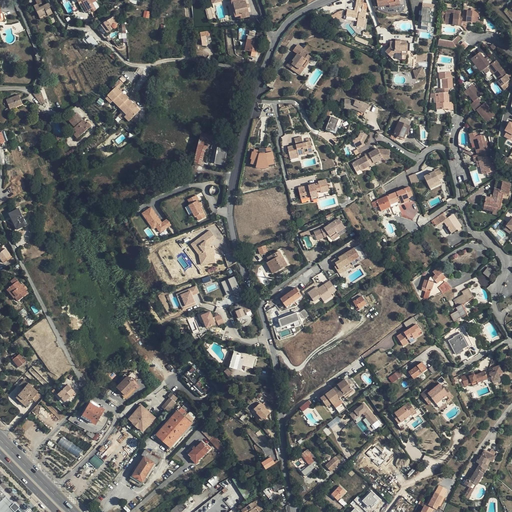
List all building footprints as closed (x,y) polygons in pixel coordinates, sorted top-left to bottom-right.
[(48,15),(52,13),(47,3),(43,5),(40,0),(36,0),(35,1),(37,4),(33,5),(38,16),(46,12),(48,15)] [(91,9),(92,12),(96,9),(92,3),(96,1),(95,0),(76,0),(79,4),(82,2),(87,11),(89,10),(91,9)] [(249,12),(246,1),(245,0),(239,0),(233,2),(236,15),(242,14),(243,18),(250,16),(249,12)] [(84,13),(87,11),(82,2),(79,4),(84,13)] [(354,12),(347,10),(346,17),(353,18),(353,20),(357,21),(356,26),(363,27),(367,6),(365,6),(366,4),(363,3),(362,5),(356,4),(354,12)] [(433,5),(423,4),(423,7),(422,7),(420,16),(422,16),(421,21),(429,22),(431,9),(432,10),(433,5)] [(467,22),(471,22),(480,23),(482,12),(477,12),(477,9),(473,9),(473,11),(464,10),(464,14),(463,22),(467,23),(467,22)] [(462,25),(463,22),(464,14),(447,12),(445,23),(462,25)] [(100,25),(106,33),(112,28),(114,29),(115,28),(116,27),(116,25),(116,24),(115,24),(117,23),(116,21),(117,20),(114,16),(106,20),(100,25)] [(100,25),(95,28),(98,29),(102,33),(102,37),(106,33),(100,25)] [(263,27),(257,28),(256,34),(258,34),(258,35),(264,34),(263,27)] [(457,48),(460,45),(458,42),(459,41),(463,37),(460,34),(452,40),(440,38),(439,45),(457,48)] [(93,47),(98,43),(91,35),(86,40),(93,47)] [(251,51),(252,51),(254,42),(255,40),(247,39),(245,50),(251,51)] [(407,42),(400,41),(395,41),(391,41),(390,47),(386,52),(390,57),(391,57),(395,53),(401,53),(401,55),(407,55),(408,43),(407,43),(407,42)] [(286,66),(295,72),(297,69),(299,70),(302,66),(304,68),(312,58),(308,55),(308,54),(297,45),(293,50),(296,52),(298,53),(292,61),(291,60),(286,66)] [(470,58),(480,71),(486,66),(487,65),(489,64),(484,58),(479,51),(470,58)] [(487,56),(484,58),(489,64),(492,61),(487,56)] [(495,59),(492,61),(489,64),(487,65),(493,72),(498,79),(496,80),(500,85),(506,81),(502,76),(505,73),(506,72),(503,69),(495,59)] [(299,75),(304,68),(302,66),(299,70),(297,69),(295,72),(299,75)] [(416,79),(425,76),(422,68),(414,70),(416,79)] [(440,90),(441,93),(448,92),(448,89),(452,88),(451,78),(450,78),(449,72),(437,74),(438,80),(441,80),(443,89),(440,90)] [(113,101),(119,108),(128,97),(126,94),(125,95),(118,89),(123,83),(120,80),(113,88),(114,89),(109,93),(108,92),(104,96),(111,103),(113,101)] [(470,105),(473,108),(479,103),(476,99),(485,92),(481,88),(478,90),(473,85),(471,86),(466,90),(464,92),(464,94),(465,95),(466,96),(467,96),(468,95),(474,102),(470,105)] [(44,103),(41,92),(40,91),(38,90),(37,90),(33,93),(41,105),(44,103)] [(436,97),(436,99),(437,105),(438,110),(450,109),(449,105),(450,105),(450,102),(448,92),(441,93),(438,94),(431,95),(430,98),(436,97)] [(6,99),(9,108),(21,103),(18,95),(6,99)] [(137,108),(134,105),(128,99),(129,98),(128,97),(119,108),(122,111),(131,119),(140,111),(137,108)] [(354,100),(345,100),(344,108),(353,109),(365,113),(368,106),(354,100)] [(481,106),(479,103),(473,108),(475,111),(476,110),(486,122),(495,115),(485,103),(481,106)] [(129,121),(131,119),(122,111),(121,113),(129,121)] [(73,129),(76,132),(80,136),(91,126),(88,122),(86,124),(76,113),(68,120),(74,127),(73,129)] [(343,121),(331,116),(325,130),(330,132),(330,130),(334,131),(336,127),(339,128),(340,127),(343,121)] [(406,134),(409,126),(411,122),(401,117),(394,134),(404,139),(406,134)] [(230,131),(237,124),(239,121),(233,119),(228,129),(230,131)] [(215,137),(201,132),(194,163),(204,166),(215,137)] [(356,147),(363,143),(363,142),(367,135),(361,132),(358,138),(352,141),(356,147)] [(474,144),(477,157),(484,155),(483,151),(487,150),(483,134),(478,136),(477,132),(468,134),(469,138),(472,137),(474,144)] [(303,143),(302,137),(295,139),(296,146),(288,148),(290,159),(298,157),(298,156),(304,154),(304,155),(313,153),(310,141),(307,142),(303,143)] [(230,143),(219,141),(214,163),(224,165),(227,151),(229,151),(230,143)] [(268,165),(275,164),(271,146),(249,151),(252,165),(255,164),(256,169),(269,167),(268,165)] [(356,149),(356,147),(350,150),(353,157),(359,154),(356,149)] [(351,163),(356,172),(361,169),(361,170),(370,165),(371,167),(375,164),(374,162),(382,158),(383,159),(389,159),(390,150),(378,150),(377,148),(369,153),(368,152),(364,154),(365,156),(360,159),(359,157),(356,158),(357,160),(351,163)] [(493,171),(488,154),(484,155),(477,157),(475,157),(473,158),(474,162),(476,161),(478,161),(480,166),(482,174),(493,171)] [(180,159),(175,157),(169,169),(171,171),(177,165),(180,159)] [(434,183),(439,180),(439,179),(444,177),(440,170),(435,172),(435,171),(424,176),(429,186),(435,184),(434,183)] [(320,193),(329,191),(326,180),(318,182),(318,184),(319,185),(316,186),(315,185),(298,189),(301,200),(306,198),(305,197),(310,195),(311,197),(311,200),(318,198),(317,191),(320,191),(320,193)] [(441,184),(439,180),(434,183),(435,184),(429,186),(430,189),(441,184)] [(485,198),(484,205),(494,206),(495,207),(499,208),(502,192),(509,193),(511,185),(497,182),(494,200),(485,198)] [(399,200),(400,201),(401,204),(410,200),(409,198),(413,196),(410,187),(372,202),(374,208),(377,207),(379,206),(382,211),(391,207),(390,205),(390,203),(399,200)] [(188,204),(188,205),(194,216),(195,216),(197,220),(205,217),(203,212),(204,212),(201,206),(202,205),(200,202),(199,202),(198,200),(199,199),(197,194),(188,199),(190,203),(188,204)] [(160,232),(172,224),(168,218),(162,222),(151,207),(142,213),(150,224),(153,222),(156,227),(160,232)] [(18,208),(8,213),(16,229),(26,225),(18,208)] [(457,230),(461,227),(462,227),(453,214),(447,218),(443,213),(433,220),(437,226),(444,221),(447,226),(452,233),(457,230)] [(328,235),(330,238),(337,233),(345,227),(339,218),(325,227),(323,224),(308,231),(311,237),(315,235),(317,240),(328,235)] [(212,232),(196,241),(198,246),(197,247),(200,254),(203,264),(214,262),(212,256),(211,256),(210,248),(208,246),(217,241),(212,232)] [(196,241),(192,243),(198,255),(200,265),(203,264),(200,254),(197,247),(198,246),(196,241)] [(264,245),(258,247),(260,253),(266,251),(264,245)] [(338,257),(331,261),(333,265),(335,264),(339,270),(343,267),(344,268),(351,263),(364,254),(358,246),(338,258),(338,257)] [(0,258),(4,263),(11,257),(5,248),(0,251),(0,258)] [(268,258),(270,262),(276,272),(287,266),(279,251),(268,258)] [(328,256),(331,261),(338,257),(334,251),(328,256)] [(339,270),(336,266),(334,267),(339,274),(366,257),(364,254),(351,263),(344,268),(343,267),(339,270)] [(272,274),(276,272),(270,262),(267,263),(272,274)] [(243,280),(236,265),(223,272),(225,271),(231,285),(243,280)] [(488,267),(484,273),(490,278),(495,272),(488,267)] [(427,289),(430,290),(431,291),(434,282),(435,281),(437,283),(438,283),(440,286),(438,288),(442,293),(451,289),(446,282),(445,282),(443,280),(446,278),(438,268),(433,272),(436,275),(433,278),(431,277),(430,277),(429,278),(426,277),(422,290),(426,291),(427,289)] [(12,284),(8,288),(6,289),(13,298),(14,297),(17,301),(27,293),(23,287),(20,284),(15,277),(10,281),(12,284)] [(329,281),(318,289),(317,286),(308,293),(314,301),(320,297),(323,302),(332,296),(331,294),(336,290),(329,281)] [(196,286),(179,293),(181,299),(182,298),(187,308),(197,304),(193,295),(199,293),(196,286)] [(296,288),(281,299),(286,307),(301,297),(296,288)] [(454,321),(461,317),(467,314),(462,305),(474,298),(469,289),(463,293),(464,295),(454,300),(457,307),(456,308),(458,311),(450,315),(454,321)] [(362,296),(359,292),(350,297),(353,301),(362,296)] [(181,299),(179,293),(177,294),(183,310),(187,308),(182,298),(181,299)] [(362,296),(353,301),(356,306),(357,305),(358,306),(359,309),(367,304),(362,296)] [(239,317),(245,315),(242,309),(245,309),(246,312),(251,310),(247,301),(239,305),(238,303),(237,303),(238,305),(234,307),(239,317)] [(305,309),(300,313),(305,319),(310,315),(305,309)] [(210,311),(205,314),(202,315),(204,320),(207,327),(215,324),(210,311)] [(297,312),(279,319),(282,327),(294,322),(295,326),(301,324),(297,312)] [(218,325),(224,322),(221,316),(220,314),(215,317),(218,325)] [(413,317),(404,323),(408,328),(417,322),(413,317)] [(473,318),(465,323),(469,330),(477,326),(473,318)] [(404,333),(397,337),(401,342),(403,340),(406,344),(410,341),(411,343),(416,340),(415,338),(419,335),(418,333),(422,331),(417,324),(404,333)] [(463,326),(452,332),(455,337),(449,340),(456,354),(464,350),(469,358),(473,356),(469,348),(473,346),(463,326)] [(255,358),(243,355),(234,352),(230,365),(236,367),(242,369),(242,368),(243,365),(246,366),(253,367),(255,358)] [(19,367),(25,362),(19,354),(17,356),(13,360),(19,367)] [(422,362),(409,372),(414,379),(427,369),(422,362)] [(429,368),(433,373),(438,369),(434,364),(429,368)] [(195,366),(188,372),(207,393),(215,386),(211,382),(199,369),(195,366)] [(503,374),(500,366),(494,368),(493,369),(494,370),(494,371),(492,372),(490,373),(492,379),(493,383),(501,380),(499,375),(503,374)] [(200,368),(199,369),(211,382),(212,381),(200,368)] [(399,370),(395,373),(399,378),(403,375),(399,370)] [(132,371),(128,376),(121,383),(117,387),(127,396),(135,388),(138,384),(134,380),(137,376),(132,371)] [(207,393),(188,372),(184,376),(189,381),(190,380),(199,390),(199,391),(204,396),(207,393)] [(469,374),(462,377),(465,387),(473,384),(478,382),(478,384),(488,380),(486,374),(485,372),(476,375),(475,374),(470,376),(469,374)] [(119,379),(121,383),(128,376),(125,373),(119,379)] [(290,379),(286,382),(291,390),(295,388),(290,379)] [(333,404),(341,399),(340,398),(343,395),(352,389),(345,380),(338,385),(321,398),(327,406),(332,402),(333,404)] [(19,386),(23,390),(28,385),(24,381),(19,386)] [(28,385),(23,390),(18,395),(27,404),(30,401),(31,400),(37,405),(43,399),(28,385)] [(68,398),(70,396),(74,392),(68,385),(57,395),(64,402),(68,398)] [(428,390),(422,395),(427,402),(432,398),(434,400),(437,404),(445,397),(448,402),(454,397),(446,387),(443,389),(440,385),(430,393),(428,390)] [(345,397),(354,390),(352,389),(343,395),(345,397)] [(174,402),(177,399),(170,394),(167,397),(169,399),(161,408),(167,413),(175,403),(174,402)] [(26,408),(29,405),(27,404),(18,395),(16,397),(26,408)] [(445,397),(437,404),(440,408),(448,402),(445,397)] [(302,411),(312,405),(309,400),(299,407),(302,411)] [(404,406),(395,414),(397,416),(395,418),(399,424),(406,418),(409,422),(414,418),(412,415),(417,412),(409,402),(407,404),(408,406),(406,408),(404,406)] [(105,410),(101,407),(100,408),(91,403),(83,415),(92,421),(92,422),(96,425),(98,420),(102,422),(104,418),(101,416),(105,410)] [(263,419),(270,413),(260,403),(254,409),(257,412),(263,419)] [(364,404),(350,416),(355,421),(359,417),(369,428),(378,420),(364,404)] [(177,410),(157,433),(156,434),(171,447),(171,446),(172,445),(174,446),(191,427),(189,426),(190,424),(192,426),(196,421),(191,416),(190,416),(185,411),(185,410),(179,406),(176,409),(177,410)] [(154,419),(150,415),(147,419),(140,414),(144,410),(140,407),(128,420),(132,424),(133,423),(136,425),(139,428),(138,429),(142,432),(154,419)] [(150,415),(144,410),(140,414),(147,419),(150,415)] [(337,416),(327,424),(331,429),(341,421),(337,416)] [(378,420),(369,428),(373,432),(382,425),(378,420)] [(218,440),(212,432),(207,425),(201,431),(209,440),(213,438),(216,441),(218,440)] [(173,447),(171,446),(171,447),(156,434),(157,433),(156,432),(151,437),(153,439),(155,438),(168,449),(166,450),(169,452),(173,447)] [(380,433),(373,440),(403,470),(408,464),(405,462),(408,459),(380,433)] [(55,444),(58,446),(77,460),(84,451),(61,435),(55,444)] [(202,441),(196,448),(193,450),(189,454),(191,457),(193,455),(198,460),(211,448),(208,445),(207,446),(202,441)] [(370,444),(362,452),(398,487),(406,479),(370,444)] [(70,468),(76,459),(58,446),(52,455),(70,468)] [(308,450),(308,449),(302,454),(304,457),(308,461),(310,465),(316,460),(310,453),(312,452),(310,449),(308,450)] [(151,451),(149,450),(147,452),(157,458),(159,456),(155,454),(156,453),(152,451),(151,451)] [(422,459),(414,451),(410,455),(418,463),(422,459)] [(494,456),(489,453),(485,451),(484,451),(482,455),(479,460),(478,459),(476,462),(480,464),(479,466),(486,470),(489,465),(488,465),(490,461),(493,462),(495,456),(494,456)] [(147,475),(151,469),(154,463),(157,458),(147,452),(144,457),(143,458),(139,464),(137,468),(136,470),(135,472),(134,471),(130,477),(134,479),(132,483),(137,486),(139,483),(142,484),(146,478),(145,478),(147,475)] [(359,452),(349,462),(389,502),(399,491),(359,452)] [(89,461),(97,469),(103,463),(95,455),(89,461)] [(199,461),(198,460),(193,455),(191,457),(190,458),(196,464),(199,461)] [(262,462),(267,469),(275,463),(271,457),(262,462)] [(328,468),(324,462),(320,465),(327,474),(331,471),(328,468)] [(477,485),(486,470),(479,466),(470,480),(467,478),(464,484),(470,487),(474,490),(477,485)] [(253,493),(247,482),(242,475),(234,480),(246,498),(253,493)] [(209,479),(211,485),(218,482),(216,476),(209,479)] [(285,486),(282,479),(272,485),(275,490),(285,486)] [(270,486),(263,490),(271,502),(277,497),(270,486)] [(337,502),(346,492),(340,486),(331,496),(337,502)] [(438,486),(435,493),(439,496),(443,489),(438,486)] [(22,511),(6,495),(0,489),(0,511),(22,511)] [(378,511),(381,511),(385,508),(374,497),(366,489),(361,494),(378,511)] [(439,496),(435,493),(432,499),(430,498),(426,505),(434,509),(436,510),(447,491),(443,489),(439,496)] [(248,511),(249,511),(248,511),(258,511),(263,509),(256,500),(241,510),(242,511),(248,511)] [(181,511),(187,507),(182,502),(169,511),(181,511)] [(432,511),(434,509),(426,505),(423,503),(422,506),(424,507),(421,511),(432,511)]
